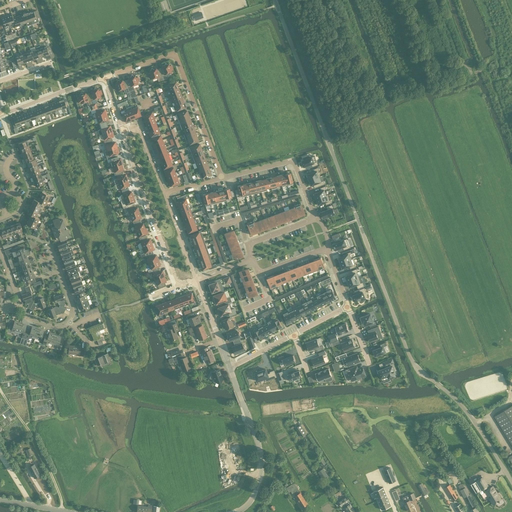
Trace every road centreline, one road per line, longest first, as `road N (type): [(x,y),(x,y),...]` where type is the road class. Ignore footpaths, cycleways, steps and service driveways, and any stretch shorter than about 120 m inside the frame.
road 1 (unclassified): [(511,483),(467,412),(411,360),(273,0)]
road 2 (track): [(328,142),(380,92),(446,66),(466,64),(472,74),(485,68),(497,56),(493,30)]
road 3 (residential): [(221,179),(175,57),(105,77)]
road 4 (residential): [(120,130),(178,285)]
road 5 (unclassified): [(236,511),(252,498),(261,464),(237,388)]
road 6 (residential): [(315,218),(292,161),(221,179)]
